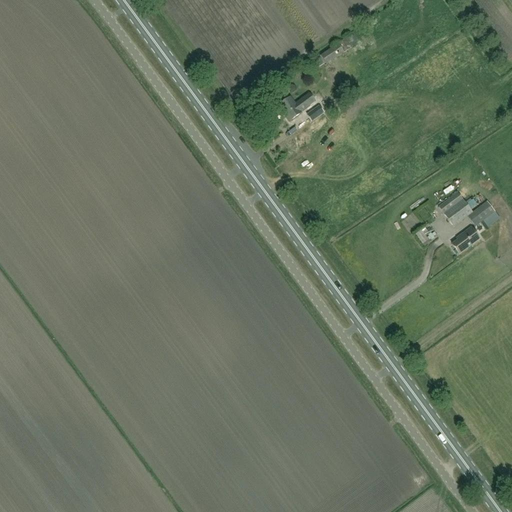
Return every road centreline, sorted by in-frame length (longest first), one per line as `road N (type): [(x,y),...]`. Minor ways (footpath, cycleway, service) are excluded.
road 1 (unclassified): [(472,511),(92,0)]
road 2 (primary): [(501,511),(124,0)]
